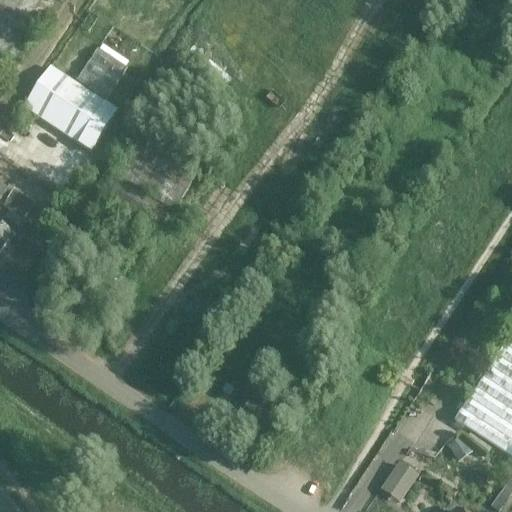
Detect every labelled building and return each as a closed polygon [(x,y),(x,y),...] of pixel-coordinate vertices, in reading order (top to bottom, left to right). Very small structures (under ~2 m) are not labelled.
[(76,82),(106,101),(127,68),(98,49),(76,82)] [(23,109),(90,153),(117,112),(50,68),(23,109)] [(201,169),(149,137),(140,131),(99,199),(159,236),(173,213),(201,169)] [(25,232),(22,230),(28,223),(24,220),(34,206),(13,192),(3,206),(8,209),(3,217),(0,214),(0,255),(11,239),(17,243),(25,232)] [(511,335),(454,422),(511,459),(511,335)] [(221,393),(229,398),(234,391),(226,385),(221,393)] [(255,397),(237,423),(250,432),(268,406),(255,397)] [(461,437),(446,448),(458,463),(472,453),(461,437)] [(399,505),(419,478),(399,464),(379,491),(399,505)] [(496,511),(497,511),(511,493),(511,480),(510,479),(489,507),(496,511)]
